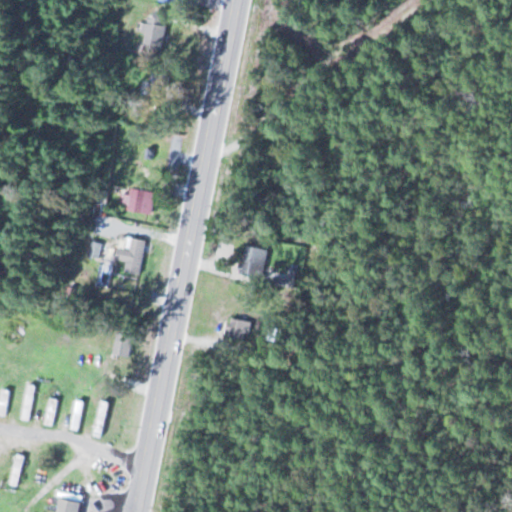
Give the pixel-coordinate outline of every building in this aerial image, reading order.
[(148,11),(146,53),(168,54),(170,12),(148,11)] [(125,193),(124,202),(132,203),(131,209),(156,213),(159,191),(135,187),(134,194),(125,193)] [(143,274),(149,239),(125,235),(120,260),(128,261),(126,271),(143,274)] [(232,319),(232,336),(246,336),(246,319),(232,319)] [(138,334),(122,330),(116,353),(132,357),(138,334)] [(39,385),(31,383),(23,419),(32,421),(39,385)] [(0,414),(9,416),(13,390),(3,388),(0,408),(0,414)] [(61,399),(52,397),(47,424),(57,426),(61,399)] [(89,402),(80,399),(72,428),(81,430),(89,402)] [(96,436),(106,437),(112,402),(102,400),(96,436)] [(20,487),(28,460),(20,457),(12,485),(20,487)] [(85,511),(87,502),(63,498),(60,511),(85,511)]
